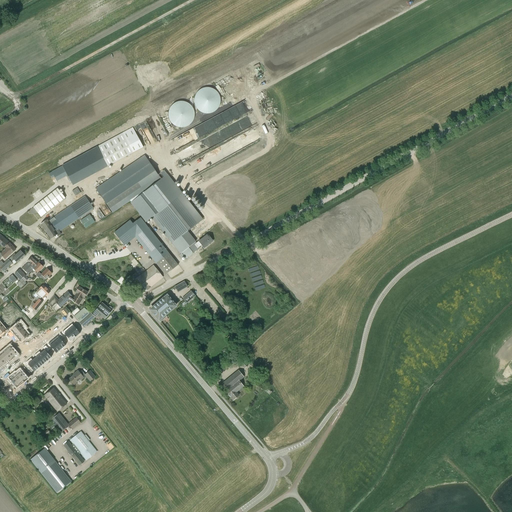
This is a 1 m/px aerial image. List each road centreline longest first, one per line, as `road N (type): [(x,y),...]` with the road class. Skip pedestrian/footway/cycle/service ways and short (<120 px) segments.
road 1 (tertiary): [(134,303),(511,95)]
road 2 (unclassified): [(511,214),(425,256),(389,285),(343,399)]
road 3 (tertiary): [(266,458),(134,303)]
road 4 (tertiary): [(134,303),(0,212)]
road 5 (unclassified): [(8,403),(123,307)]
road 6 (unclassified): [(123,307),(0,228)]
road 7 (unknown): [(78,427),(90,421),(100,443),(88,463),(64,461),(58,445),(70,433)]
